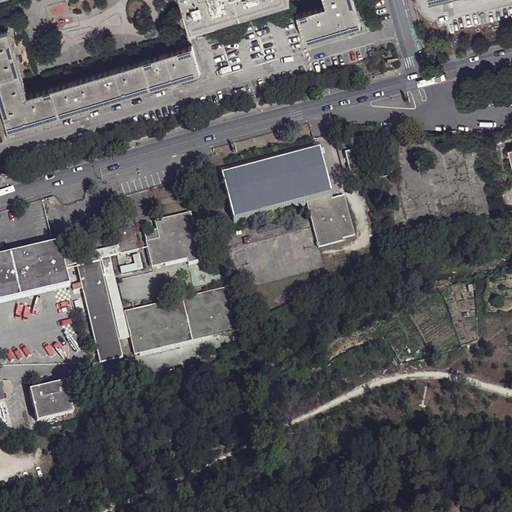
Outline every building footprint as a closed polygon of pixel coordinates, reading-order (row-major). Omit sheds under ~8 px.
[(224,9),(221,0),(183,0),(190,19),(224,9)] [(253,0),(221,0),(224,9),(253,0)] [(351,0),(346,0),(324,6),(295,15),(303,42),(359,26),(351,0)] [(0,67),(17,62),(8,30),(0,32),(0,67)] [(172,51),(180,78),(200,72),(191,45),(172,51)] [(180,78),(172,51),(126,65),(134,92),(148,88),(180,78)] [(0,103),(27,95),(17,62),(0,67),(0,103)] [(134,92),(126,65),(78,79),(86,106),(134,92)] [(86,106),(78,79),(27,95),(0,103),(8,130),(86,106)] [(372,143),(369,132),(348,138),(351,148),(341,150),(346,170),(364,166),(359,147),(372,143)] [(343,194),(330,198),(315,142),(218,167),(232,221),(304,202),(310,228),(315,248),(341,241),(341,239),(353,235),(343,194)] [(147,272),(162,269),(182,264),(183,268),(201,264),(196,241),(192,242),(185,217),(150,226),(153,234),(155,243),(141,246),(146,268),(147,272)] [(113,228),(117,246),(119,252),(137,248),(132,223),(113,228)] [(139,238),(141,246),(155,243),(153,234),(139,238)] [(0,298),(66,283),(62,268),(60,259),(56,241),(51,242),(0,254),(0,298)] [(120,310),(134,307),(133,303),(121,306),(115,281),(152,273),(163,271),(162,269),(147,272),(146,268),(114,276),(109,257),(120,254),(119,252),(117,246),(89,252),(60,259),(62,268),(74,264),(91,260),(97,258),(110,314),(121,312),(120,310)] [(120,359),(110,314),(97,258),(91,260),(74,264),(97,364),(120,359)] [(224,286),(134,307),(120,310),(121,312),(125,333),(228,309),(224,286)] [(233,334),(228,309),(125,333),(131,356),(233,334)] [(72,416),(64,385),(28,393),(37,425),(72,416)]
